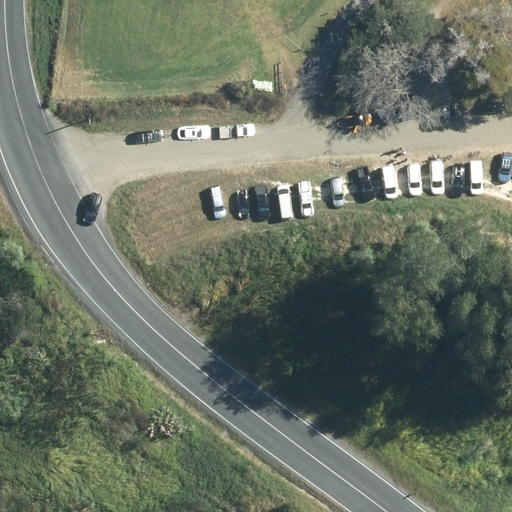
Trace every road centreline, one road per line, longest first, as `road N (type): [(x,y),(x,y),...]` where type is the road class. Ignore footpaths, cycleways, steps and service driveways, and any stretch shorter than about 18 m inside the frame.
road 1 (tertiary): [(6,0),(24,152),(65,241),(150,326),(394,511)]
road 2 (track): [(24,152),(511,120)]
